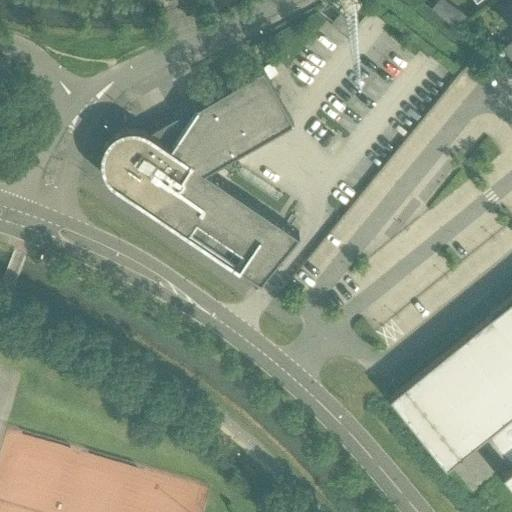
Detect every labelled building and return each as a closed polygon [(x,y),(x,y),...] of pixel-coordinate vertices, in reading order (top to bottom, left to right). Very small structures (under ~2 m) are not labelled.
[(452,0),(435,0),(432,5),(456,23),(466,10),(452,0)] [(511,0),(504,0),(498,5),(511,23),(511,38),(502,46),(511,60),(511,0)] [(331,21),(346,33),(354,24),(339,12),(331,21)] [(114,182),(116,183),(238,266),(238,265),(259,279),(298,232),(205,168),(293,118),(262,65),(207,97),(149,130),(146,128),(143,127),(140,126),(137,125),(134,125),(131,125),(128,125),(124,126),(121,126),(119,127),(116,129),(113,131),(111,133),(109,135),(107,137),(105,140),(103,143),(102,145),(101,149),(101,152),(100,155),(100,158),(101,161),(101,164),(102,167),(103,170),(105,173),(107,175),(109,178),(111,180),(114,182)] [(511,293),(491,310),(482,300),(465,313),(474,324),(398,386),(389,393),(445,463),(484,432),(510,464),(502,471),(511,483),(511,293)]
